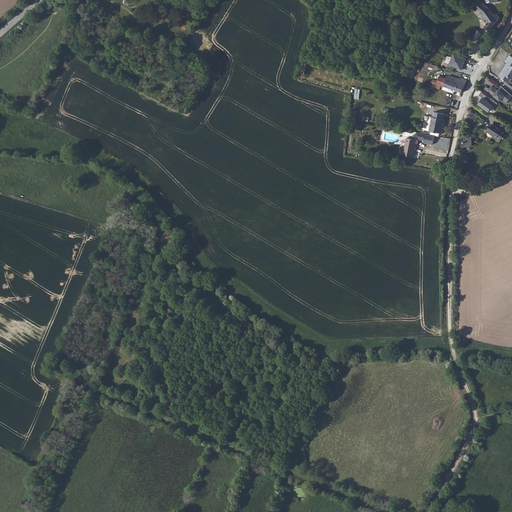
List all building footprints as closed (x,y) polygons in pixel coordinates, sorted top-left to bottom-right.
[(480,0),(478,0),(474,5),(480,11),(485,4),(480,0)] [(494,15),(490,9),(486,6),(485,4),(480,11),(482,13),(483,15),(489,23),(486,29),(491,32),(500,18),(497,13),(494,15)] [(475,40),(471,36),(465,44),(469,47),(475,40)] [(510,73),(511,69),(511,50),(508,48),(503,54),(505,55),(503,58),(502,57),(494,68),(505,76),(508,72),(510,73)] [(453,52),(452,57),(448,56),(445,63),(463,69),(467,58),(453,52)] [(442,85),(463,92),(464,89),(466,84),(462,83),(461,84),(446,78),(440,78),(438,82),(433,81),(431,85),(441,88),(442,85)] [(511,96),(511,94),(501,86),(498,89),(492,84),(488,90),(501,100),(502,98),(507,102),(511,96)] [(486,94),(478,103),(489,112),(496,102),(486,94)] [(466,105),(461,112),(468,116),(472,112),(478,116),(478,113),(466,105)] [(490,131),(497,135),(504,120),(496,116),(497,115),(492,113),(489,120),(486,118),(483,125),(490,129),(490,131)] [(446,117),(435,114),(434,118),(433,118),(430,132),(442,135),(446,121),(444,121),(446,117)] [(418,134),(412,140),(419,142),(420,141),(425,142),(427,136),(418,134)] [(425,142),(425,145),(434,147),(436,138),(427,136),(425,142)] [(419,142),(407,139),(403,156),(413,158),(416,146),(418,146),(419,142)]
